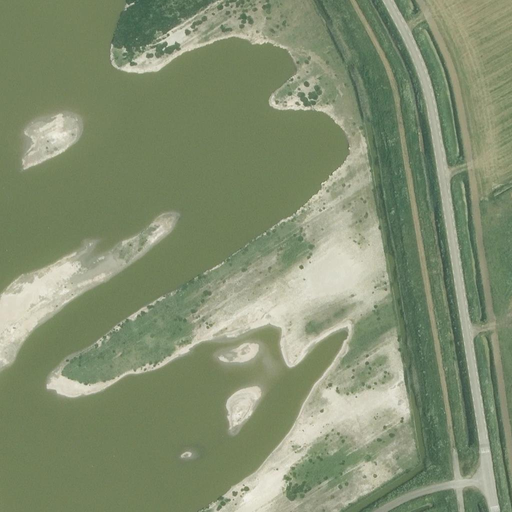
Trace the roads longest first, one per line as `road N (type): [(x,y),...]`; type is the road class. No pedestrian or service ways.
road 1 (unknown): [(461,511),(392,75),(354,0)]
road 2 (unclassified): [(487,478),(437,131),(412,48),(386,0)]
